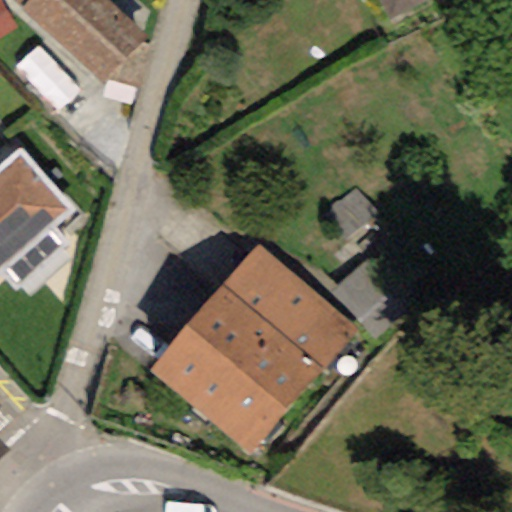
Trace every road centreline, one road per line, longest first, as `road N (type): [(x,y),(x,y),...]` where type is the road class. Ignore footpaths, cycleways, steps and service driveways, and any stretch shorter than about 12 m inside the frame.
road 1 (residential): [(147,0),(34,492)]
road 2 (tertiary): [(34,492),(75,471),(174,511)]
